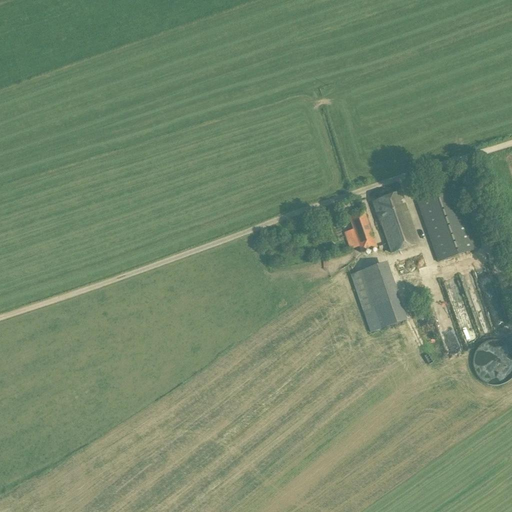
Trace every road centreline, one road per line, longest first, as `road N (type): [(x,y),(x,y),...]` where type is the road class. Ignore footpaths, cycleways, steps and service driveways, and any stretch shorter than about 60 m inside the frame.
road 1 (track): [(0,315),(461,158)]
road 2 (track): [(511,321),(491,253),(436,272),(403,177)]
